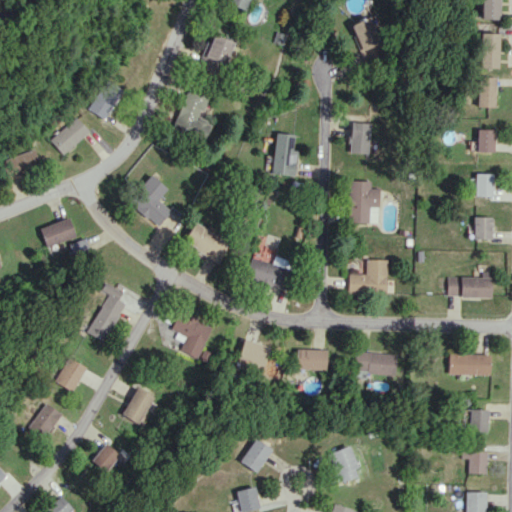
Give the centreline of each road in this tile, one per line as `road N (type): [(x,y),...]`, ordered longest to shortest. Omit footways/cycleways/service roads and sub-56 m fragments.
road 1 (residential): [(85,183),(133,263),(189,294),(294,319),(446,329),(511,323)]
road 2 (residential): [(199,0),(139,145),(114,169),(0,217)]
road 3 (residential): [(6,511),(107,392),(174,286)]
road 4 (residential): [(323,321),(328,70)]
